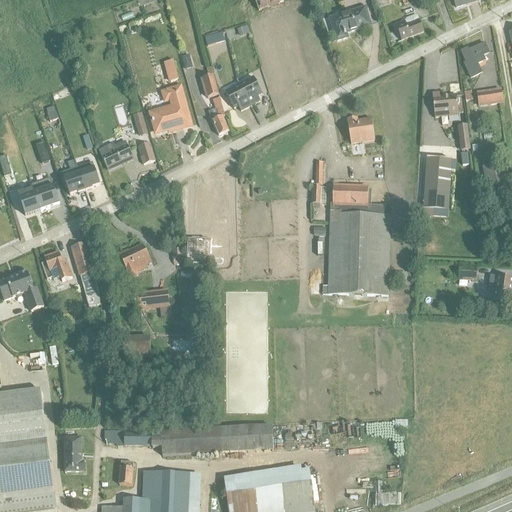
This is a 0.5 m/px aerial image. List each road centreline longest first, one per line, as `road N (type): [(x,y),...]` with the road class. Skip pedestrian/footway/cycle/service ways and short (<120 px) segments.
road 1 (residential): [(511,6),(0,260)]
road 2 (track): [(96,504),(107,325),(82,223)]
